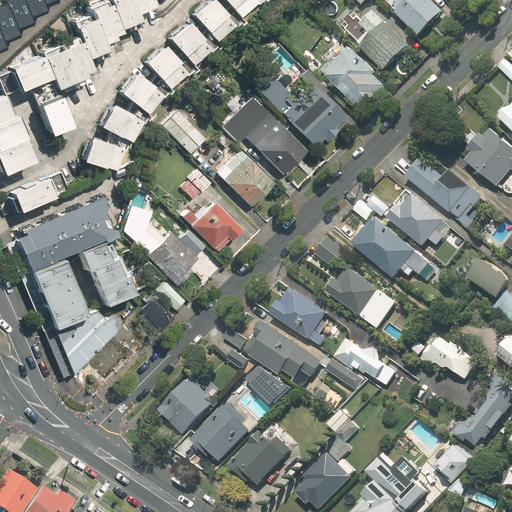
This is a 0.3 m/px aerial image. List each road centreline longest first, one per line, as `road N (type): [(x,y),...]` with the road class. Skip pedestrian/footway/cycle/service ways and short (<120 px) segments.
road 1 (residential): [(511,14),(84,439)]
road 2 (secondary): [(189,511),(84,439)]
